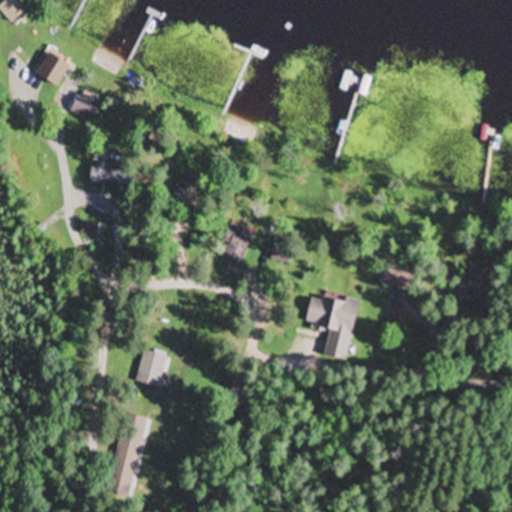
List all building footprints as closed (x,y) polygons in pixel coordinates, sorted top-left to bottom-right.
[(8,0),(0,4),(0,7),(8,24),(24,15),(16,0),(8,0)] [(65,77),(71,62),(49,53),(43,68),(65,77)] [(101,105),(82,92),(69,111),(88,124),(101,105)] [(91,164),(90,185),(124,188),(126,167),(91,164)] [(171,188),(179,204),(197,194),(188,178),(171,188)] [(97,224),(81,224),(80,236),(96,237),(97,224)] [(242,263),(253,232),(231,224),(224,243),(229,244),(224,256),(242,263)] [(287,262),(290,247),(274,244),(271,259),(287,262)] [(468,262),(468,287),(459,287),(458,308),(489,308),(490,262),(468,262)] [(381,284),(405,289),(409,273),(385,268),(381,284)] [(359,301),(324,293),(322,301),(311,298),(306,324),(330,329),(324,357),(346,362),(359,301)] [(158,389),(166,357),(143,352),(135,383),(158,389)] [(108,494),(131,498),(146,419),(122,414),(108,494)]
